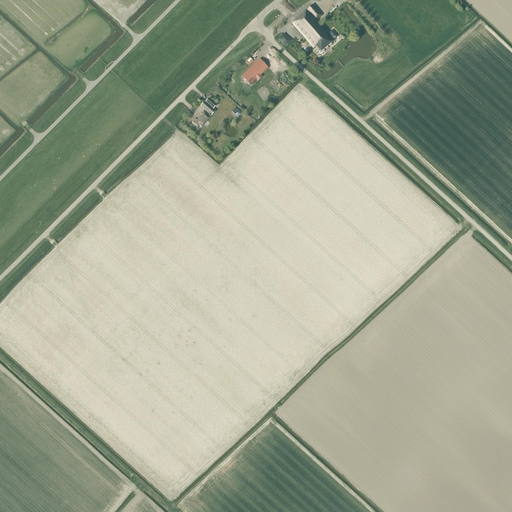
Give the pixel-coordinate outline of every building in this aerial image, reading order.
[(328,35),(315,20),(321,15),(313,5),(292,23),(314,48),(316,47),(321,52),(331,43),(333,41),(332,40),(336,36),(333,33),(332,32),(328,35)] [(286,48),(292,41),(284,34),(278,40),(286,48)] [(260,60),(243,78),(250,84),(267,67),(260,60)] [(217,105),(209,98),(205,102),(200,107),(211,116),(215,111),(213,109),(217,105)] [(242,114),(236,107),(234,110),(240,116),(242,114)] [(201,127),(209,118),(203,113),(202,112),(200,114),(201,115),(196,121),(195,119),(192,123),(196,126),(198,124),(201,127)]
